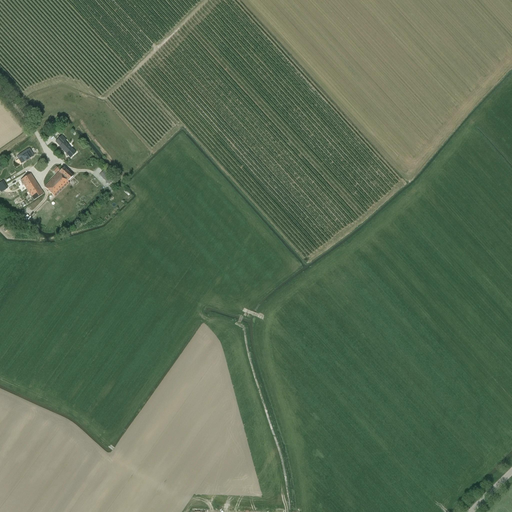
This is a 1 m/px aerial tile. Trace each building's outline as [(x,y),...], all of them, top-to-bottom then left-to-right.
[(62,136),(57,140),(61,145),(59,147),(70,158),(76,153),(71,148),(71,149),(67,146),(68,145),(65,142),(66,141),(62,136)] [(24,144),(16,150),(25,161),(33,155),(24,144)] [(79,168),(91,157),(89,154),(77,165),(79,168)] [(8,167),(15,176),(28,166),(22,157),(8,167)] [(45,167),(37,173),(40,178),(48,172),(45,167)] [(63,168),(44,185),(53,194),(71,177),(63,168)] [(113,180),(104,171),(100,175),(109,184),(113,180)] [(26,192),(36,185),(30,175),(20,182),(26,192)] [(32,201),(42,194),(36,185),(26,192),(32,201)]
